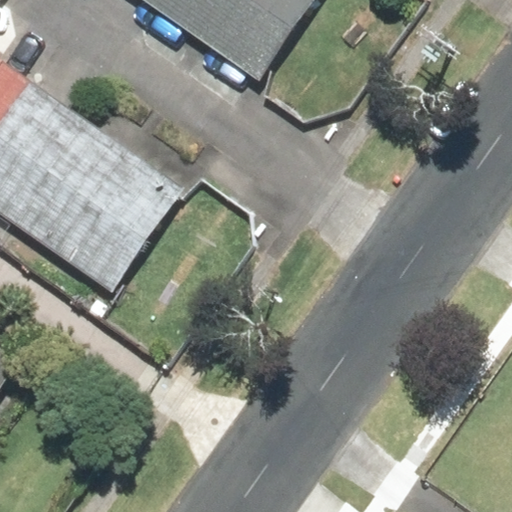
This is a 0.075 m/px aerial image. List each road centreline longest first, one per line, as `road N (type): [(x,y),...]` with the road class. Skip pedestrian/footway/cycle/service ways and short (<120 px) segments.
road 1 (residential): [(235,511),(511,121)]
road 2 (unknown): [(0,280),(341,511)]
